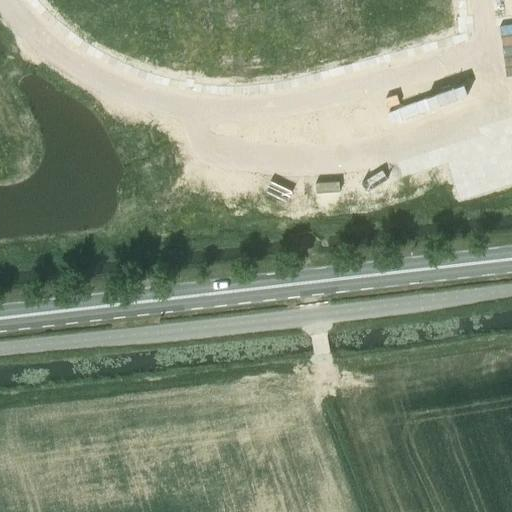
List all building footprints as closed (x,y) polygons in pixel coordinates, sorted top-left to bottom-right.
[(63,0),(62,2),(79,16),(91,0),(63,0)] [(117,0),(91,0),(79,16),(95,29),(118,0),(117,0)] [(118,0),(95,29),(111,41),(133,12),(118,0)] [(343,19),(322,24),(329,58),(351,53),(343,19)] [(142,21),(139,33),(147,35),(142,63),(168,68),(168,63),(176,26),(152,21),(152,23),(142,21)] [(322,24),(300,28),(308,63),(329,58),(322,24)] [(176,26),(168,63),(189,68),(197,31),(176,26)] [(300,28),(279,33),(287,67),(308,63),(300,28)] [(197,31),(189,68),(210,72),(218,35),(197,31)] [(247,43),(250,58),(260,56),(263,73),(287,67),(279,33),(257,38),(257,41),(247,43)]
